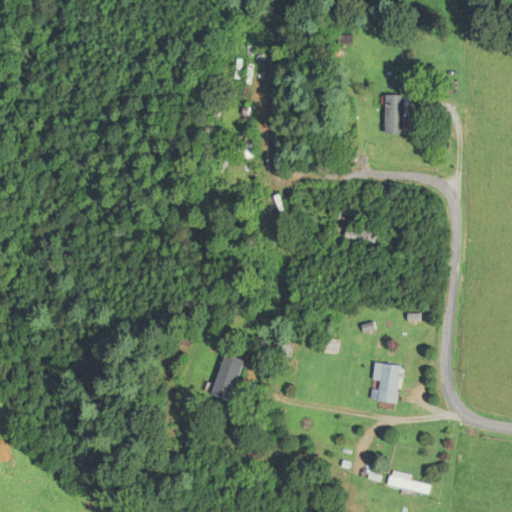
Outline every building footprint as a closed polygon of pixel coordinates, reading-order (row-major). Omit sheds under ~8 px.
[(387,137),(408,137),(408,98),(387,98),(387,137)] [(241,137),(241,160),(257,160),(257,137),(241,137)] [(376,252),(380,236),(350,229),(346,245),(376,252)] [(275,357),(293,359),(296,341),(277,339),(275,357)] [(235,405),(247,362),(227,357),(216,399),(235,405)] [(381,383),(379,403),(398,405),(402,368),(377,365),(375,383),(381,383)] [(414,477),(394,473),(391,488),(431,495),(433,487),(413,483),(414,477)]
